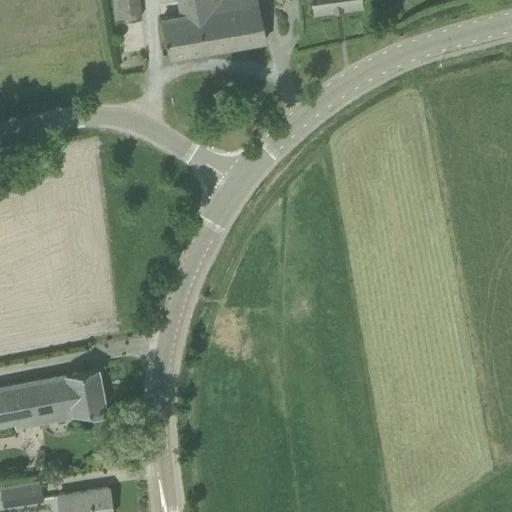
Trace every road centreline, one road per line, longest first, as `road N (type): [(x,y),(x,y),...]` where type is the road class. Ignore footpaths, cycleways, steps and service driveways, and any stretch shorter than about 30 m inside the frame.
road 1 (tertiary): [(171,511),(160,417),(163,358),(191,263),(234,185)]
road 2 (tertiary): [(234,185),(350,81),(425,45),(511,24)]
road 3 (unclassified): [(0,135),(94,117),(156,139),(234,185)]
